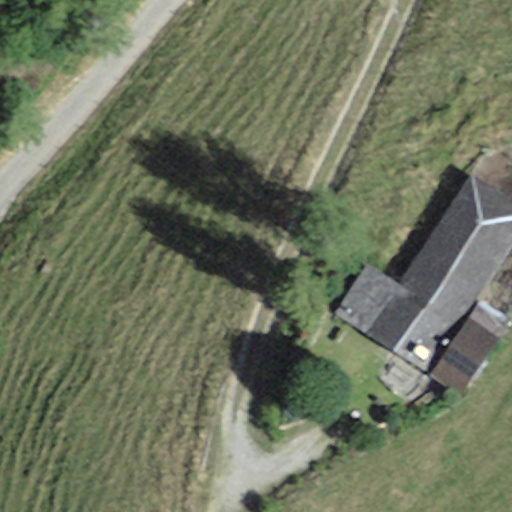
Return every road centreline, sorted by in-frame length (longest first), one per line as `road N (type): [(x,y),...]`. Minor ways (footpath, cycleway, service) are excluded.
road 1 (track): [(318,446),(273,473),(241,467),(231,407),(405,0)]
road 2 (unclassified): [(164,0),(0,185)]
